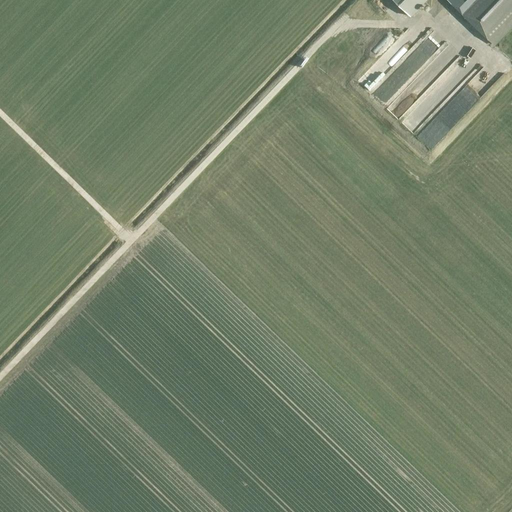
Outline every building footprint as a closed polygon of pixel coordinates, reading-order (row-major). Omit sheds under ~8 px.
[(425,0),(394,0),(411,16),(425,0)] [(511,0),(448,0),(456,7),(495,44),(511,26),(511,0)] [(390,102),(402,113),(419,94),(424,95),(430,87),(433,74),(443,63),(445,55),(432,52),(445,38),(439,33),(435,32),(430,27),(421,37),(423,38),(422,41),(408,57),(410,51),(407,50),(395,40),(373,65),(385,75),(386,71),(400,54),(398,66),(372,95),(382,103),(403,79),(408,82),(390,102)] [(469,53),(464,62),(474,68),(479,59),(469,53)] [(427,125),(438,135),(460,111),(457,109),(475,89),(467,81),(427,125)]
